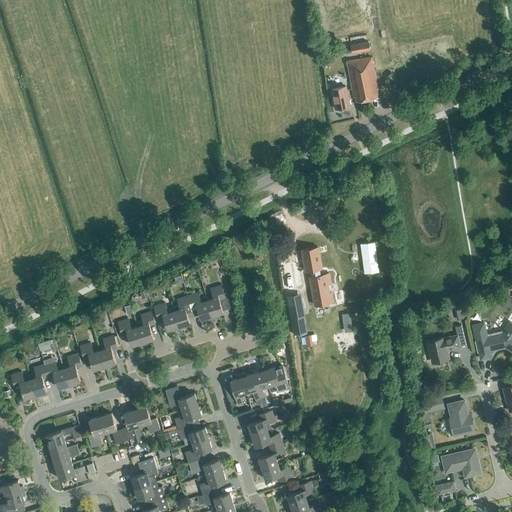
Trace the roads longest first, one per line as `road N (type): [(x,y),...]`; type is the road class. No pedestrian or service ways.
road 1 (secondary): [(0,312),(511,65)]
road 2 (residential): [(208,370),(251,495),(265,511)]
road 3 (residential): [(34,455),(27,425),(35,417),(136,388)]
road 4 (residential): [(136,388),(129,363),(218,334),(224,352)]
